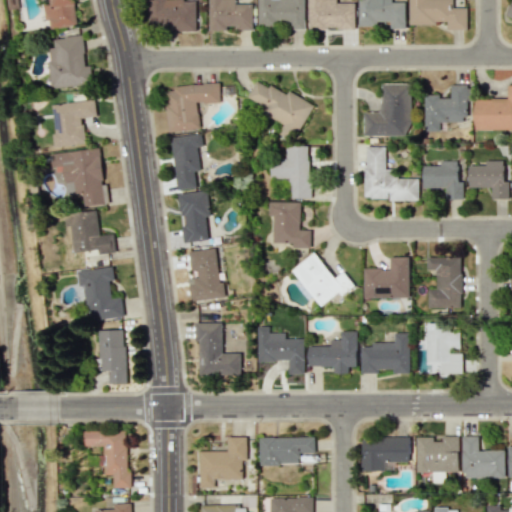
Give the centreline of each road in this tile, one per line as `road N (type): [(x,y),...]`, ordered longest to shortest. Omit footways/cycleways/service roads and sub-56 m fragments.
road 1 (tertiary): [(166,402),(128,60),(113,0)]
road 2 (residential): [(128,60),(511,57)]
road 3 (residential): [(166,402),(511,404)]
road 4 (residential): [(346,59),(348,232),(511,229)]
road 5 (residential): [(490,230),(493,405)]
road 6 (residential): [(0,405),(166,402)]
